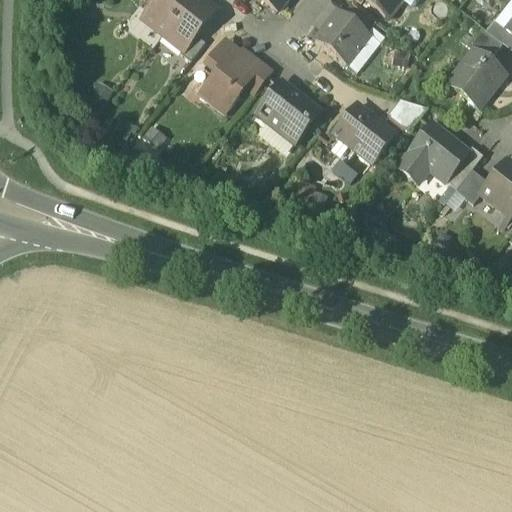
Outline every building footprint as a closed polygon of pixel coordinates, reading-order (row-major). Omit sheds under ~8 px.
[(164,38),(194,0),(193,0),(161,0),(144,22),(164,38)] [(199,5),(194,0),(164,38),(183,54),(184,54),(195,40),(213,18),(198,6),(199,5)] [(257,0),(277,15),(288,0),(257,0)] [(360,0),(388,22),(402,4),(405,0),(360,0)] [(405,0),(402,4),(410,10),(415,9),(420,3),(419,0),(405,0)] [(511,5),(494,26),(505,34),(511,25),(511,5)] [(343,19),(367,38),(375,27),(351,8),(343,19)] [(315,45),(346,69),(369,40),(367,38),(343,19),(338,15),(315,45)] [(511,54),(511,39),(505,34),(494,26),(493,25),(485,35),(501,48),(511,56),(511,54)] [(471,53),(487,66),(501,48),(485,35),(478,30),(464,49),(470,54),(471,53)] [(177,61),(187,69),(204,47),(195,40),(184,54),(183,54),(177,61)] [(380,47),(369,40),(346,69),(356,78),(380,47)] [(223,118),(244,92),(249,85),(242,79),(251,68),(239,59),(225,47),(207,70),(217,78),(200,100),(223,118)] [(458,99),(476,113),(488,98),(486,96),(493,86),(496,88),(503,78),(487,66),(471,53),(470,54),(450,80),(464,91),(458,99)] [(242,54),(239,59),(251,68),(242,79),(249,85),(244,92),(252,98),(270,75),(242,54)] [(409,58),(393,55),(391,70),(407,73),(409,58)] [(444,88),(458,99),(464,91),(450,80),(444,88)] [(112,96),(96,87),(87,103),(103,112),(112,96)] [(267,127),(294,148),(319,116),(281,87),(258,117),(268,125),(267,127)] [(388,121),(409,137),(428,114),(401,105),(388,121)] [(334,139),(370,167),(393,138),(357,110),(349,120),(343,121),(339,126),(340,132),(334,139)] [(256,119),(267,127),(268,125),(258,117),(256,119)] [(134,131),(121,124),(114,138),(127,145),(134,131)] [(284,161),(294,148),(267,127),(257,139),(284,161)] [(414,187),(416,189),(428,173),(446,187),(468,158),(467,157),(431,129),(396,174),(398,175),(414,187)] [(446,187),(456,195),(471,175),(482,161),(471,152),(467,157),(468,158),(446,187)] [(357,179),(339,164),(331,174),(350,188),(357,179)] [(479,199),(509,222),(511,218),(511,170),(504,164),(486,187),(477,198),(479,199)] [(486,187),(471,175),(456,195),(465,203),(472,208),(479,199),(477,198),(486,187)] [(455,216),(465,203),(456,195),(445,208),(455,216)] [(327,201),(314,196),(309,211),(322,216),(327,201)] [(396,240),(367,230),(362,245),(391,254),(396,240)]
